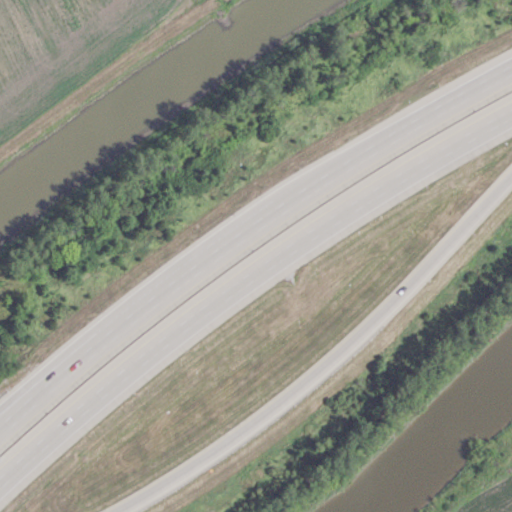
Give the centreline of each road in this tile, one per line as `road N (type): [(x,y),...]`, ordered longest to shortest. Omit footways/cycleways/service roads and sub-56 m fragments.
road 1 (motorway): [(0,478),(245,277),(511,110)]
road 2 (motorway): [(110,511),(228,438),(353,339),(511,171)]
road 3 (motorway): [(321,179),(110,331),(6,421)]
road 4 (motorway): [(511,66),(321,179)]
